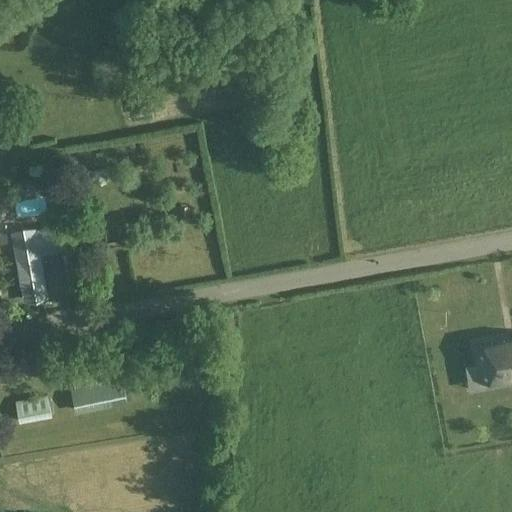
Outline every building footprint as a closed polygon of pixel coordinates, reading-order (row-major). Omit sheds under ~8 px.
[(10,209),(43,202),(41,191),(7,198),(10,209)] [(60,226),(13,234),(25,300),(46,296),(39,254),(65,249),(60,226)] [(450,326),(466,321),(463,308),(446,313),(450,326)] [(511,338),(475,346),(478,364),(478,365),(482,364),(484,378),(498,376),(507,374),(508,381),(508,382),(509,382),(511,381),(511,338)] [(70,389),(75,413),(121,403),(121,402),(128,400),(123,378),(70,389)] [(20,423),(52,416),(47,394),(16,400),(20,423)]
